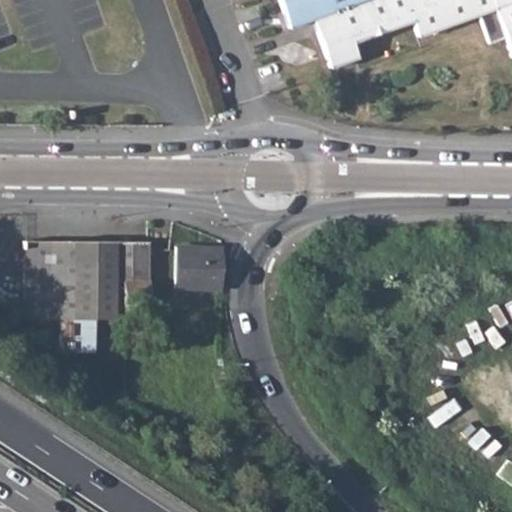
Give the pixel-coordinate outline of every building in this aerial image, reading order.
[(278,0),(288,27),(312,19),(362,0),(278,0)] [(362,0),(312,19),(329,66),(354,57),(349,41),(410,19),(416,35),(477,12),(488,42),(502,37),(492,7),(489,0),(362,0)] [(511,0),(492,7),(502,37),(509,56),(511,54),(511,0)] [(147,244),(24,242),(24,318),(60,318),(59,352),(92,353),(92,318),(122,319),(122,304),(147,304),(147,244)] [(220,246),(174,245),(172,287),(218,289),(220,246)] [(147,304),(122,304),(122,319),(122,324),(147,324),(147,304)]
